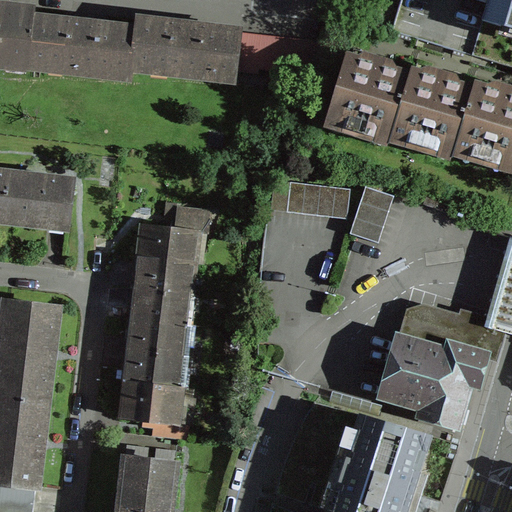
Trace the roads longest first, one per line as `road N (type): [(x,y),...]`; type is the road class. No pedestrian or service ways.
road 1 (residential): [(0,289),(62,290),(87,305),(96,342),(94,415),(77,511)]
road 2 (secondary): [(511,350),(488,430),(486,495)]
